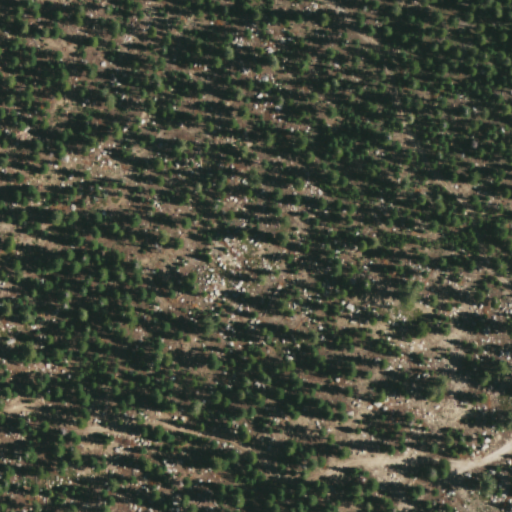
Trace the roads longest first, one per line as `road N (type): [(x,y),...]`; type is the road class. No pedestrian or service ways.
road 1 (track): [(511,445),(457,471),(365,463),(277,475),(245,451),(0,410)]
road 2 (track): [(511,286),(489,275),(465,195),(429,163),(389,47),(345,0)]
